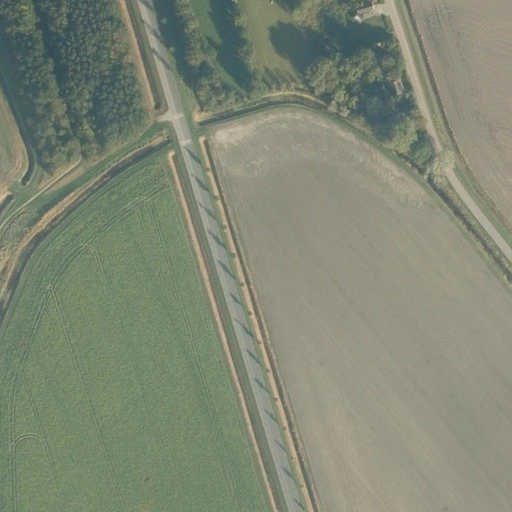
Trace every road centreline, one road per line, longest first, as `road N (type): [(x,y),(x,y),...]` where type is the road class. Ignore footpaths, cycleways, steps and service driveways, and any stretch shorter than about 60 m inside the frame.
road 1 (secondary): [(295,511),(143,0)]
road 2 (unclassified): [(511,258),(440,155),(388,0)]
